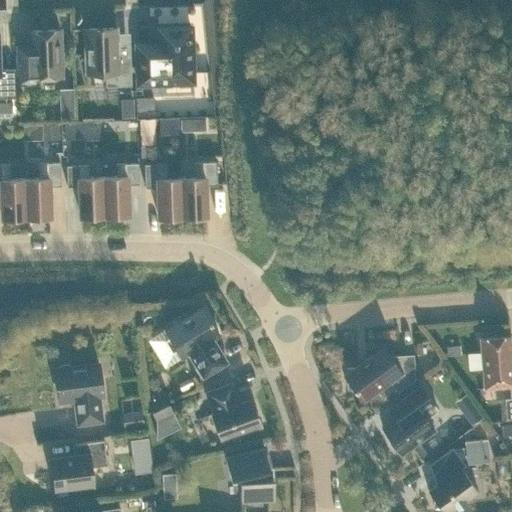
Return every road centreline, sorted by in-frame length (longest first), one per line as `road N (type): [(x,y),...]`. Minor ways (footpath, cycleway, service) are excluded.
road 1 (residential): [(287,326),(237,273),(203,256),(0,256)]
road 2 (residential): [(287,326),(310,317),(511,300)]
road 3 (residential): [(327,511),(287,326)]
